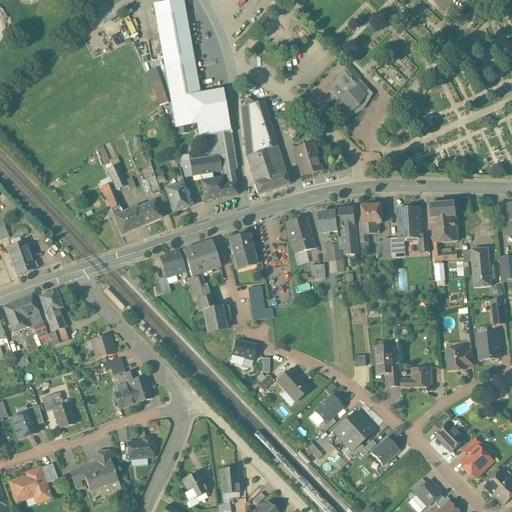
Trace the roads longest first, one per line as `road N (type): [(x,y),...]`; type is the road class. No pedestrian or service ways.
road 1 (residential): [(409,436),(340,379),(240,326)]
road 2 (residential): [(230,59),(285,89),(348,144),(360,160),(363,187)]
road 3 (residential): [(183,406),(0,467)]
road 4 (residential): [(183,406),(170,377),(72,272)]
road 5 (residential): [(305,511),(211,416),(183,406)]
road 6 (residential): [(248,214),(230,59)]
road 7 (secondary): [(72,272),(216,223)]
road 8 (secondary): [(363,187),(511,189)]
road 9 (residential): [(511,373),(455,398),(409,436)]
